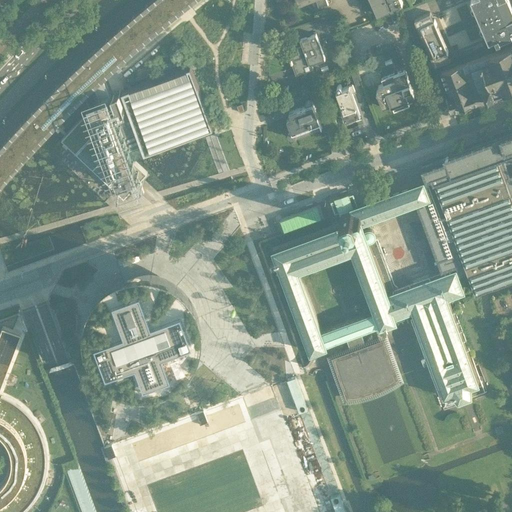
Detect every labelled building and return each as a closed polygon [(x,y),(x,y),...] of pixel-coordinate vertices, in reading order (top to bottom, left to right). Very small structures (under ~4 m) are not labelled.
[(100,75),(122,55),(160,21),(180,6),(186,0),(152,0),(133,16),(94,51),(81,63),(77,66),(69,74),(57,86),(44,99),(32,111),(20,124),(9,136),(0,146),(0,180),(14,164),(60,114),(82,92),(90,86),(92,83),(95,81),(100,75)] [(371,0),(377,13),(402,2),(401,0),(371,0)] [(482,46),(465,0),(430,0),(417,5),(421,16),(415,18),(426,44),(415,48),(423,69),(435,65),(441,63),(472,51),(472,50),(482,46)] [(472,0),(474,5),(472,6),(471,9),(472,11),(474,12),(476,11),(478,16),(479,16),(480,18),(510,5),(508,0),(472,0)] [(511,8),(510,5),(480,18),(481,21),(483,26),(481,27),(480,29),(481,32),(483,32),(485,31),(487,36),(489,40),(491,38),(493,43),(498,41),(497,40),(511,33),(511,8)] [(335,15),(318,21),(321,28),(337,21),(335,15)] [(325,58),(316,33),(300,39),(302,46),(295,49),(296,52),(288,55),(294,69),(295,74),(306,70),(313,68),(312,63),(325,58)] [(511,43),(441,69),(451,95),(447,97),(451,108),(480,98),(504,89),(504,90),(506,90),(505,89),(511,86),(511,43)] [(145,151),(210,127),(213,126),(213,124),(190,65),(169,72),(155,78),(122,90),(126,100),(123,101),(120,92),(119,92),(114,94),(113,94),(119,111),(116,112),(109,93),(100,96),(97,97),(94,98),(88,100),(97,125),(93,122),(85,114),(64,135),(61,139),(76,152),(110,183),(111,183),(119,179),(117,176),(125,169),(132,188),(133,191),(140,184),(139,181),(137,176),(143,169),(133,159),(143,148),(145,151)] [(355,86),(361,83),(356,69),(350,71),(355,86)] [(378,85),(380,90),(379,89),(378,89),(377,90),(376,90),(376,91),(376,92),(377,93),(377,94),(378,94),(382,106),(388,104),(389,106),(390,107),(392,113),(413,106),(410,98),(410,96),(414,94),(412,87),(413,87),(422,84),(419,78),(410,82),(405,69),(381,77),(383,83),(378,85)] [(100,96),(95,81),(92,83),(97,97),(100,96)] [(316,100),(324,97),(319,83),(310,86),(316,100)] [(352,84),(349,85),(342,87),(341,85),(341,84),(340,84),(339,84),(339,83),(338,84),(337,84),(337,85),(336,85),(336,86),(336,87),(337,89),(334,90),(344,118),(349,116),(350,118),(360,114),(352,92),(355,91),(352,84)] [(322,126),(318,116),(313,101),(312,101),(312,100),(311,100),(311,99),(310,99),(309,99),(308,99),(307,99),(307,100),(306,100),(305,101),(305,102),(305,103),(305,104),(289,111),(291,116),(287,118),(293,137),(322,126)] [(511,129),(427,161),(421,163),(428,180),(433,178),(434,178),(434,179),(436,178),(437,180),(498,157),(497,156),(498,155),(502,164),(511,191),(511,158),(506,161),(502,151),(511,147),(511,129)] [(428,180),(424,181),(430,196),(439,192),(447,213),(450,212),(468,260),(465,262),(466,264),(456,268),(458,272),(467,269),(475,290),(477,290),(477,288),(511,274),(511,191),(502,164),(498,155),(497,156),(498,157),(437,180),(436,178),(434,179),(434,178),(433,178),(428,180)] [(360,330),(379,323),(380,325),(397,319),(395,315),(413,308),(444,394),(452,392),(458,399),(472,394),(471,384),(479,381),(447,296),(464,290),(458,272),(456,268),(466,264),(465,262),(468,260),(450,212),(447,213),(439,192),(430,196),(424,181),(424,179),(383,194),(353,205),(353,204),(354,204),(354,202),(353,202),(352,202),(352,201),(350,198),(350,197),(351,196),(351,194),(334,200),(335,202),(336,202),(337,203),(338,206),(338,207),(338,208),(337,208),(337,210),(340,209),(340,211),(341,212),(341,213),(341,214),(340,214),(343,222),(273,248),(310,351),(312,351),(327,345),(327,343),(345,336),(352,354),(337,359),(340,367),(339,367),(348,392),(349,392),(349,393),(357,392),(365,390),(373,387),(380,384),(388,380),(391,379),(394,376),(394,375),(385,350),(385,351),(382,343),(367,348),(360,330)] [(88,321),(88,323),(88,325),(88,327),(88,329),(88,331),(88,333),(89,336),(89,338),(90,340),(91,342),(91,344),(92,346),(93,347),(94,349),(95,351),(96,353),(97,355),(98,357),(99,358),(100,360),(102,362),(103,363),(104,365),(106,366),(107,368),(109,369),(111,370),(112,372),(114,373),(116,374),(118,375),(119,376),(121,377),(123,378),(125,379),(127,379),(129,380),(131,381),(133,381),(135,382),(137,382),(139,382),(141,383),(143,383),(145,383),(148,383),(150,383),(152,383),(154,383),(156,383),(158,382),(160,382),(162,381),(164,381),(166,380),(168,379),(170,379),(172,378),(174,377),(176,376),(178,375),(179,374),(181,373),(183,372),(185,370),(186,369),(188,368),(189,366),(191,365),(192,363),(194,362),(195,360),(196,358),(197,357),(198,355),(200,353),(201,351),(202,349),(202,347),(203,346),(204,344),(205,342),(205,340),(206,338),(206,336),(207,333),(207,331),(207,329),(207,327),(208,325),(208,323),(208,321),(207,319),(207,317),(207,315),(207,313),(206,311),(206,309),(205,307),(205,305),(204,303),(203,301),(202,299),(202,297),(201,295),(200,293),(198,291),(197,290),(196,288),(195,286),(194,285),(192,283),(191,281),(189,280),(188,278),(186,277),(185,276),(183,275),(181,273),(179,272),(178,271),(176,270),(174,269),(172,268),(170,267),(168,267),(166,266),(164,265),(162,265),(160,264),(158,264),(156,264),(154,263),(152,263),(150,263),(148,263),(145,263),(143,263),(141,263),(139,264),(137,264),(135,264),(133,265),(131,265),(129,266),(127,267),(125,267),(123,268),(121,269),(119,270),(118,271),(116,272),(114,273),(112,275),(111,276),(109,277),(107,279),(106,280),(104,281),(103,283),(102,285),(100,286),(99,288),(98,290),(97,291),(96,293),(95,295),(94,297),(93,299),(92,301),(91,303),(91,305),(90,307),(89,309),(89,311),(88,313),(88,315),(88,317),(88,319),(88,321)] [(18,311),(29,339),(23,355),(39,399),(39,400),(48,425),(48,427),(78,511),(346,511),(339,493),(307,408),(295,376),(287,356),(279,334),(268,338),(109,397),(70,292),(39,303),(26,308),(18,311)] [(0,433),(2,436),(5,438),(7,441),(8,444),(10,448),(11,451),(12,455),(12,458),(12,461),(12,465),(11,468),(10,471),(9,474),(7,477),(5,480),(4,482),(0,486),(0,511),(20,511),(22,511),(27,505),(32,500),(36,494),(39,487),(41,483),(43,474),(44,465),(45,457),(44,449),(44,446),(43,442),(41,437),(39,432),(37,428),(35,425),(33,421),(30,417),(26,413),(22,409),(18,406),(15,403),(11,401),(6,398),(1,396),(0,398),(0,397),(0,388),(22,330),(13,327),(19,312),(15,314),(0,319),(0,433)]
